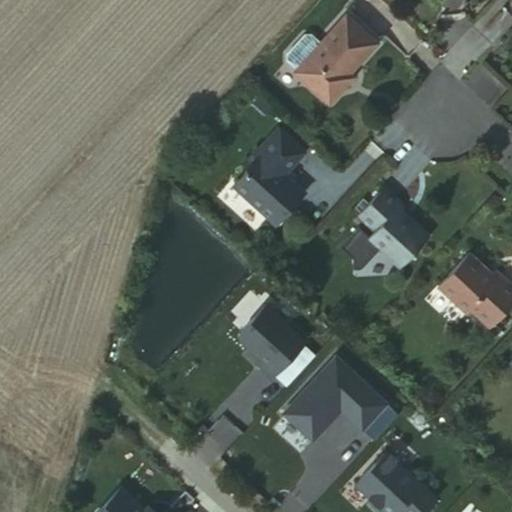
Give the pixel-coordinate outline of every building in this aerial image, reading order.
[(298,78),(332,109),(349,91),(345,88),(379,50),(349,22),(323,51),(313,41),(308,41),(289,61),(290,67),(300,76),(298,78)] [(305,157),(281,136),(261,158),(258,155),(244,170),(250,175),(235,192),(277,229),(306,198),(286,180),(305,157)] [(410,212),(390,194),(364,222),(381,237),(376,243),(375,245),(387,255),(407,274),(436,243),(410,219),(410,212)] [(375,245),(376,243),(365,233),(347,253),(359,265),(360,273),(367,272),(380,258),(382,258),(383,258),(384,258),(386,256),(386,255),(387,255),(375,245)] [(477,316),(497,334),(511,318),(511,286),(502,277),(498,280),(475,259),(445,292),(474,319),(477,316)] [(244,337),(244,344),(268,365),(264,369),(276,381),(308,345),(268,309),(244,337)] [(339,360),(285,417),(316,446),(345,414),(366,434),(391,407),(339,360)] [(391,457),(360,489),(384,511),(434,511),(442,504),(391,457)] [(155,508),(135,490),(114,511),(151,511),(155,508)]
